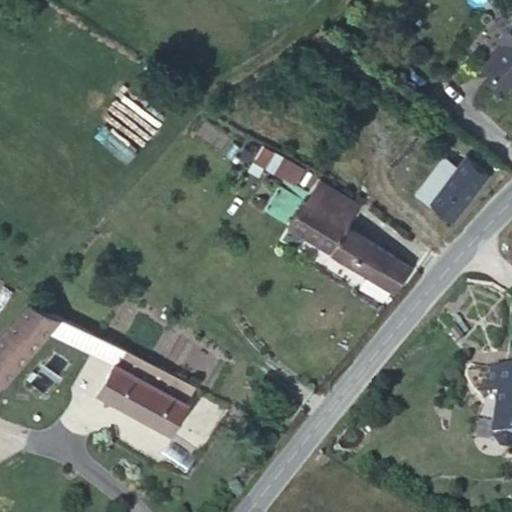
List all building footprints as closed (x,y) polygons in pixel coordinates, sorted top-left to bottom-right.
[(505,88),(511,80),(511,21),(497,38),(503,43),(481,67),(505,88)] [(434,167),(417,187),(455,217),(490,174),(466,156),(448,178),(434,167)] [(289,225),(302,232),(318,206),(347,223),(360,202),(318,177),(289,225)] [(318,206),(302,232),(396,290),(412,263),(347,223),(318,206)] [(33,304),(0,347),(0,382),(8,389),(58,322),(33,304)] [(196,386),(129,350),(122,365),(119,364),(104,391),(175,429),(196,386)] [(511,376),(493,374),(489,396),(499,398),(492,439),(511,442),(511,376)]
